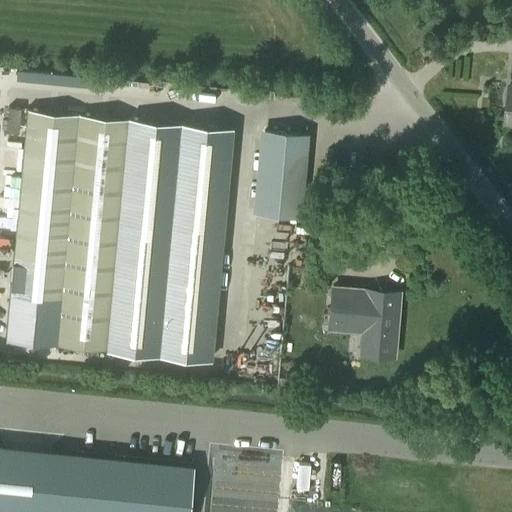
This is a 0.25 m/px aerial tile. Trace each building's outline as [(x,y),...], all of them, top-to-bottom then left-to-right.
[(17,110),(5,109),(3,133),(15,134),(17,110)] [(26,111),(5,341),(208,359),(228,129),(26,111)] [(263,130),(256,214),(299,218),(307,134),(263,130)] [(331,287),(328,328),(367,332),(365,353),(391,355),(396,292),(331,287)] [(186,511),(191,463),(0,444),(0,511),(186,511)]
